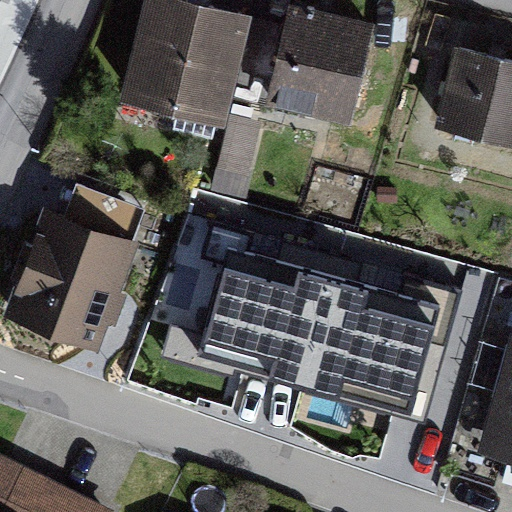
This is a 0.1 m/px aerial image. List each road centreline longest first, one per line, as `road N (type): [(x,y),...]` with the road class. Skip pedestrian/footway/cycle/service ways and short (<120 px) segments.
road 1 (residential): [(0,383),(373,511)]
road 2 (residential): [(65,0),(0,135)]
